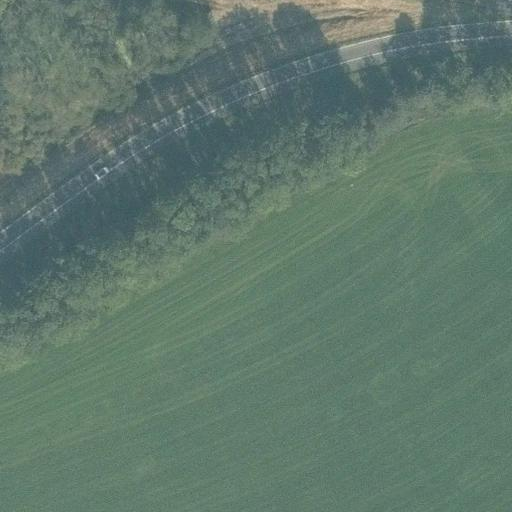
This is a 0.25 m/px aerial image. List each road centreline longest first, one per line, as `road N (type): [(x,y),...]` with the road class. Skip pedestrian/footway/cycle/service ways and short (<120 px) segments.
road 1 (track): [(0,386),(385,171),(449,155),(480,159),(502,174),(511,203)]
road 2 (motorway): [(0,248),(193,119),(292,77),(397,48),(511,33)]
